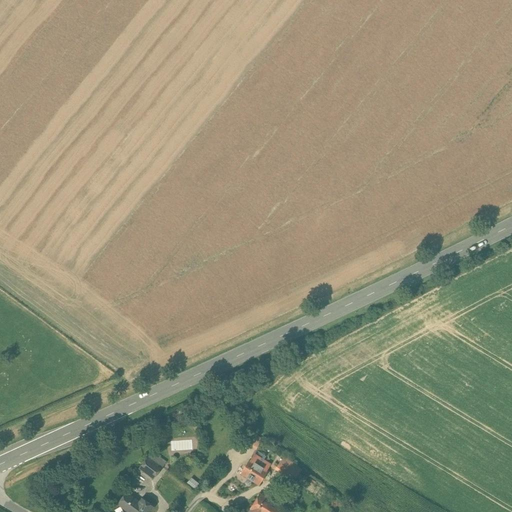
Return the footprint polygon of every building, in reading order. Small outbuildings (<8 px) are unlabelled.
[(257,449),(262,438),(257,436),(252,446),(257,449)] [(166,462),(152,451),(148,456),(162,467),(166,462)] [(162,467),(148,456),(139,468),(153,479),(162,467)] [(294,464),(284,456),(277,466),(287,474),(294,464)] [(267,471),(249,460),(240,474),(258,485),(267,471)] [(131,511),(139,502),(126,492),(117,504),(127,511),(131,511)] [(280,511),(283,508),(260,493),(249,509),(250,510),(248,511),(280,511)] [(131,511),(149,511),(154,507),(142,498),(139,502),(131,511)]
